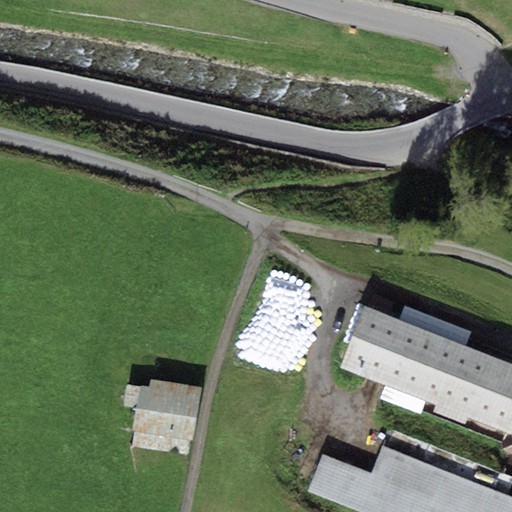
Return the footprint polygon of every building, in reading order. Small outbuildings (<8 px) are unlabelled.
[(424,401),(436,406),(432,416),(463,428),(467,418),(510,435),(511,430),(511,364),(364,306),(340,368),(384,385),(424,401)] [(193,441),(202,387),(151,379),(149,387),(141,386),(137,407),(133,431),(142,432),(193,441)] [(137,407),(141,386),(127,384),(123,405),(137,407)] [(419,416),(424,401),(384,385),(378,400),(419,416)] [(359,511),(511,511),(511,498),(382,448),(372,475),(322,455),(308,492),(359,511)]
